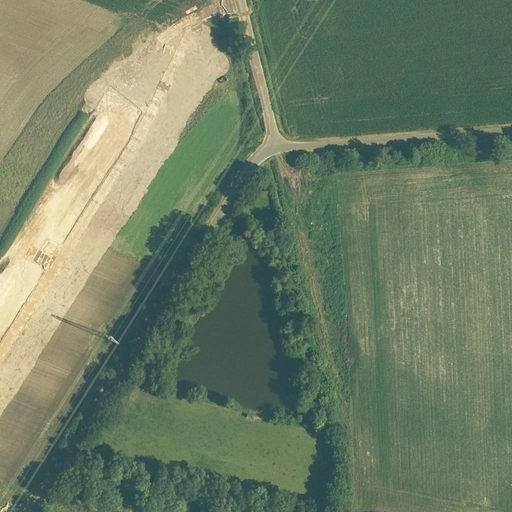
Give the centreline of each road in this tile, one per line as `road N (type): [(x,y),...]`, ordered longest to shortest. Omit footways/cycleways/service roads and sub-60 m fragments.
road 1 (unclassified): [(277,141),(246,172),(33,511)]
road 2 (unclassified): [(511,134),(277,141)]
road 3 (track): [(64,463),(271,511)]
road 4 (unclassified): [(277,141),(242,0)]
